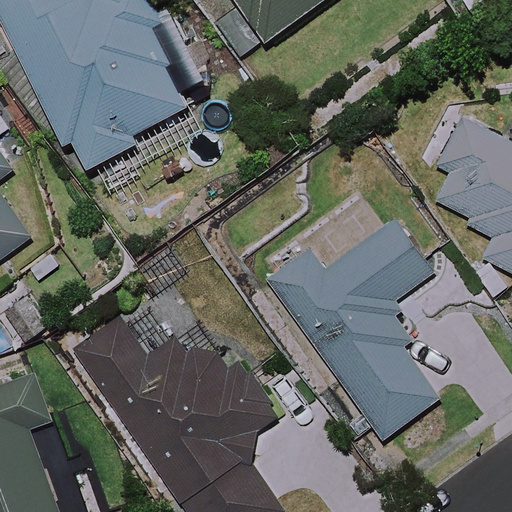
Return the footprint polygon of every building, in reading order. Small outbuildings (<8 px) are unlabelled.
[(75,0),(0,0),(0,11),(70,147),(77,144),(92,171),(144,144),(140,136),(194,108),(172,65),(181,60),(149,0),(96,0),(80,8),(75,0)] [(240,0),(272,43),(329,0),(240,0)] [(0,186),(0,178),(34,154),(0,105),(0,263),(36,238),(0,186)] [(455,174),(440,200),(470,217),(465,226),(496,244),(488,257),(511,270),(511,145),(467,120),(441,166),(455,174)] [(441,270),(405,219),(336,268),(322,248),(274,282),(386,439),(443,398),(382,312),(441,270)] [(191,511),(289,511),(252,460),(268,449),(258,435),(290,412),(262,372),(250,381),(226,348),(178,342),(153,359),(125,320),(79,354),(191,511)] [(73,445),(47,366),(0,381),(0,511),(65,511),(46,454),(73,445)]
